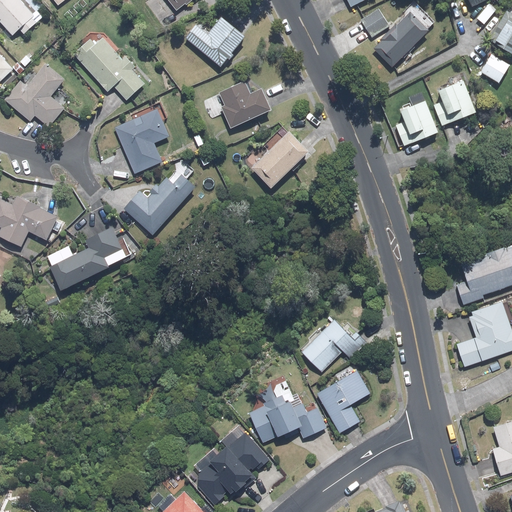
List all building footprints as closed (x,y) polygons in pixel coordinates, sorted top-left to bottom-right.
[(0,0),(0,20),(8,30),(5,32),(12,40),(22,31),(26,36),(41,22),(21,0),(0,0)] [(193,0),(168,0),(179,12),(193,0)] [(511,51),(511,3),(491,40),(511,51)] [(498,11),(490,4),(477,19),(485,26),(498,11)] [(380,9),(362,20),(373,38),(391,26),(380,9)] [(394,68),(432,31),(438,25),(427,14),(421,20),(413,12),(375,49),(394,68)] [(248,37),(222,18),(210,34),(198,25),(187,40),(225,68),(248,37)] [(93,41),(75,57),(109,93),(115,88),(128,103),(147,85),(134,72),(139,68),(108,35),(97,46),(93,41)] [(511,66),(511,64),(489,52),(482,66),(486,68),(483,72),(503,83),(511,66)] [(0,84),(15,70),(13,67),(0,53),(0,84)] [(272,67),(262,62),(257,72),(268,77),(272,67)] [(22,80),(6,100),(32,122),(37,117),(50,128),(65,109),(52,99),(67,80),(47,64),(37,76),(34,72),(25,83),(22,80)] [(226,105),(222,107),(232,130),(275,112),(265,89),(254,94),(248,80),(221,92),(226,105)] [(478,114),(466,81),(441,91),(445,101),(436,105),(445,127),(478,114)] [(440,133),(429,100),(415,105),(415,103),(402,107),(407,122),(398,126),(405,146),(440,133)] [(114,127),(114,128),(136,176),(165,163),(155,141),(170,134),(163,119),(171,116),(165,104),(114,127)] [(311,153),(291,131),(253,167),(273,189),(311,153)] [(201,134),(193,138),(198,149),(207,145),(201,134)] [(155,236),(198,187),(184,175),(176,184),(168,178),(160,187),(156,183),(150,190),(155,194),(151,199),(142,191),(125,209),(155,236)] [(67,219),(18,198),(15,206),(0,199),(0,200),(0,237),(24,248),(31,232),(49,240),(53,230),(60,234),(67,219)] [(125,250),(115,228),(88,240),(91,248),(75,255),(72,248),(61,253),(64,260),(52,265),(63,290),(112,268),(108,258),(125,250)] [(511,247),(463,262),(469,282),(459,285),(465,305),(486,299),(485,295),(511,286),(511,247)] [(466,367),(511,351),(511,330),(502,303),(470,314),(477,337),(458,344),(466,367)] [(367,344),(339,317),(328,327),(327,326),(301,352),(324,374),(345,352),(353,360),(367,344)] [(502,362),(489,366),(492,374),(505,370),(502,362)] [(359,370),(317,393),(340,434),(362,422),(352,404),(372,393),(359,370)] [(268,406),(251,413),(264,444),(299,428),(304,439),(328,428),(320,410),(311,414),(307,404),(296,409),(285,383),(263,393),(268,406)] [(500,446),(494,448),(502,476),(511,472),(511,420),(494,426),(500,446)] [(202,473),(198,486),(216,506),(231,492),(234,495),(256,474),(253,471),(263,462),(266,466),(273,460),(240,424),(222,441),(229,449),(222,455),(215,448),(195,467),(202,473)] [(165,511),(214,511),(209,506),(204,511),(186,492),(178,500),(165,511)] [(373,511),(412,511),(408,498),(374,511),(373,511)]
